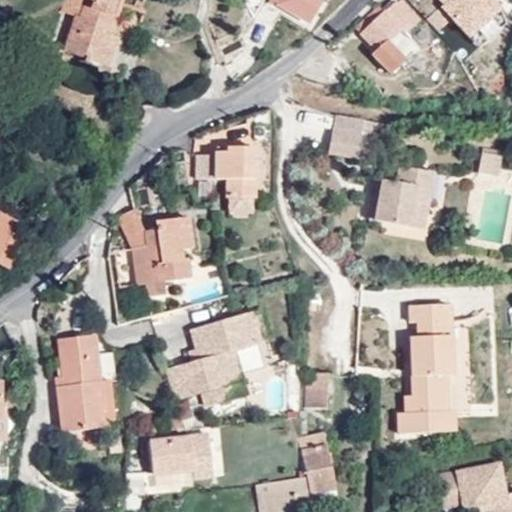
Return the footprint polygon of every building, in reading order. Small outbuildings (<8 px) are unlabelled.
[(68,0),(64,10),(78,15),(82,16),(87,0),(68,0)] [(102,63),(112,34),(118,17),(116,16),(121,0),(87,0),(82,16),(78,15),(66,50),(102,63)] [(246,0),(253,15),(263,0),(274,0),(309,21),(321,0),(246,0)] [(398,0),(386,12),(378,5),(356,26),(375,48),(373,52),(390,72),(403,61),(386,42),(402,28),(406,33),(420,20),(402,0),(398,0)] [(489,0),(438,0),(460,36),(498,14),(489,0)] [(118,36),(112,34),(102,63),(109,65),(118,36)] [(174,100),(168,66),(151,69),(155,103),(174,100)] [(143,115),(145,105),(121,95),(114,117),(137,127),(143,115)] [(271,139),(270,108),(255,112),(255,139),(271,139)] [(374,162),(381,124),(334,117),(328,155),(374,162)] [(255,197),(254,147),(216,149),(217,180),(228,179),(228,198),(255,197)] [(193,181),(209,180),(207,153),(192,154),(193,181)] [(491,167),(499,169),(501,158),(482,154),(478,173),(490,175),(491,167)] [(378,201),(373,200),(369,220),(422,230),(432,174),(400,167),(397,184),(383,181),(378,201)] [(498,177),(499,169),(491,167),(490,175),(498,177)] [(376,180),(373,200),(378,201),(383,181),(376,180)] [(135,207),(118,217),(132,245),(147,244),(145,230),(135,207)] [(17,222),(0,212),(0,261),(10,267),(23,244),(9,236),(17,222)] [(147,244),(132,245),(136,283),(145,282),(146,295),(165,293),(163,279),(189,277),(187,258),(182,258),(181,248),(193,246),(189,216),(156,221),(156,229),(145,230),(147,244)] [(451,375),(449,337),(442,337),(442,322),(449,321),(449,305),(409,306),(409,322),(416,322),(417,338),(417,347),(410,347),(411,397),(411,413),(404,413),(396,413),(397,433),(452,433),(451,413),(441,412),(441,398),(444,398),(443,376),(451,375)] [(193,361),(165,369),(174,399),(201,392),(206,405),(243,393),(230,350),(257,342),(248,311),(205,324),(211,344),(197,348),(189,351),(193,361)] [(191,329),(197,348),(211,344),(205,324),(191,329)] [(107,427),(101,380),(95,335),(57,339),(63,379),(67,378),(67,386),(55,387),(62,433),(107,427)] [(329,373),(306,372),(304,406),(326,407),(329,373)] [(67,378),(63,379),(54,379),(55,387),(67,386),(67,378)] [(109,380),(101,380),(107,427),(115,426),(109,380)] [(255,485),(258,511),(266,511),(311,505),(310,492),(334,489),(323,432),(297,437),(305,470),(297,472),(298,478),(255,485)] [(193,471),(190,437),(148,442),(152,475),(193,471)] [(511,511),(511,494),(506,496),(498,464),(438,474),(444,507),(463,504),(464,511),(472,511),(486,510),(494,508),(494,511),(511,511)] [(126,476),(127,496),(143,495),(141,476),(131,476),(126,476)] [(310,492),(311,505),(337,501),(334,489),(310,492)]
